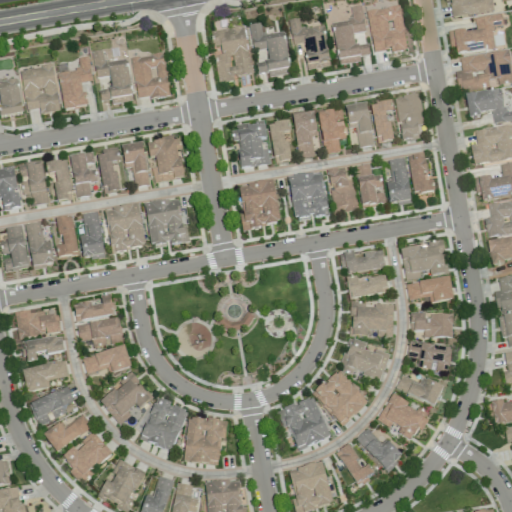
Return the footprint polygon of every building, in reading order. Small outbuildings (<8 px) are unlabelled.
[(446,0),(450,20),(492,12),(490,0),(446,0)] [(364,32),(361,6),(350,8),(352,20),(331,22),(337,66),(359,63),(358,57),(368,56),(367,45),(353,46),(352,34),(364,32)] [(372,53),(390,50),(390,54),(406,51),(398,6),(365,12),(372,53)] [(456,56),(503,48),(501,35),(493,36),(491,28),(502,26),(500,15),(473,19),(475,30),(448,35),(450,49),(454,48),(456,56)] [(307,71),(329,68),(323,26),(299,29),(298,19),(288,21),(291,45),(303,43),(307,71)] [(255,63),(256,75),(267,74),(268,77),(289,75),(283,32),(260,35),(259,24),(248,25),(251,51),(266,49),(267,62),(255,63)] [(251,74),(242,26),(210,32),(212,47),(219,46),(221,55),(213,56),(218,84),(232,82),(232,78),(251,74)] [(90,53),(94,79),(108,77),(110,90),(98,91),(100,103),(110,102),(110,106),(132,102),(125,59),(103,63),(101,51),(90,53)] [(458,58),(460,72),(454,72),(457,93),(488,89),(487,80),(496,79),(497,86),(511,84),(508,52),(458,58)] [(168,96),(162,54),(130,58),(136,100),(168,96)] [(62,111),(85,108),(81,84),(91,82),(88,57),(77,58),(79,70),(56,73),(62,111)] [(57,113),(52,66),(20,70),(24,111),(38,109),(39,115),(57,113)] [(21,115),(16,79),(0,80),(0,115),(0,118),(21,115)] [(493,124),(511,121),(511,111),(504,113),(501,91),(465,95),(467,117),(492,114),(493,124)] [(394,98),(400,142),(418,139),(416,126),(422,125),(419,95),(394,98)] [(386,114),(392,113),(390,102),(370,106),(376,144),(391,142),(386,114)] [(344,107),(347,130),(355,129),(357,148),(371,146),(366,105),(344,107)] [(322,155),(339,153),(337,140),(344,139),(341,110),(317,113),(322,155)] [(313,112),(291,115),(297,160),(312,158),(309,137),(316,136),(313,112)] [(240,169),(269,165),(267,149),(261,150),(259,140),(265,140),(263,123),(247,125),(247,124),(232,126),(234,142),(236,142),(240,169)] [(288,162),(285,134),(289,133),(288,123),(268,125),(272,164),(288,162)] [(472,166),(511,160),(511,126),(473,132),(475,145),(470,146),(472,166)] [(182,179),(176,138),(146,142),(148,160),(151,160),(154,183),(182,179)] [(132,188),(146,187),(143,145),(121,146),(123,170),(131,169),(132,188)] [(119,163),(116,150),(95,154),(102,195),(119,192),(115,173),(112,173),(110,165),(119,163)] [(74,199),(90,197),(88,183),(96,182),(94,167),(93,167),(91,154),(69,157),(74,199)] [(413,197),(434,193),(431,182),(426,183),(421,155),(406,158),(413,197)] [(388,161),(390,183),(386,183),(387,206),(408,205),(405,160),(388,161)] [(52,175),(56,202),(70,200),(65,163),(44,166),(45,176),(52,175)] [(479,202),(511,197),(511,163),(499,165),(501,177),(475,181),(479,202)] [(46,204),(41,164),(17,167),(19,181),(20,181),(22,196),(30,195),(31,206),(46,204)] [(355,167),(360,209),(384,206),(382,192),(381,192),(379,176),(370,177),(369,165),(355,167)] [(20,209),(17,192),(16,192),(12,168),(0,169),(0,199),(3,212),(20,209)] [(332,214),(356,211),(352,181),(345,182),(344,169),(327,172),(332,214)] [(293,221),(312,218),(312,220),(326,218),(320,174),(287,179),(293,221)] [(243,231),(279,225),(272,182),(236,187),(243,231)] [(143,206),(150,249),(188,243),(185,226),(181,227),(176,200),(143,206)] [(511,201),(488,205),(489,219),(484,220),(486,238),(511,234),(511,201)] [(144,248),(137,206),(103,211),(110,253),(144,248)] [(80,216),(84,236),(78,237),(82,262),(103,258),(96,213),(80,216)] [(70,218),(55,220),(60,248),(54,249),(56,260),(77,257),(70,218)] [(48,242),(42,243),(39,223),(23,226),(31,269),(53,266),(48,242)] [(28,268),(19,226),(4,229),(6,241),(0,242),(0,250),(2,259),(1,259),(4,273),(28,268)] [(490,268),(499,266),(500,275),(511,273),(511,238),(486,243),(490,268)] [(400,251),(404,281),(420,279),(420,277),(446,274),(441,241),(427,243),(428,248),(400,251)] [(353,261),(352,253),(340,255),(342,275),(383,270),(381,253),(362,255),(362,260),(353,261)] [(511,276),(497,278),(499,291),(494,292),(497,313),(511,310),(511,276)] [(345,279),(348,300),(387,294),(384,278),(365,280),(366,284),(357,286),(355,278),(345,279)] [(405,284),(407,301),(427,299),(427,304),(451,301),(449,279),(405,284)] [(75,324),(113,316),(109,296),(99,298),(100,303),(72,309),(75,324)] [(392,309),(357,308),(357,303),(349,303),(348,337),(366,338),(366,332),(376,332),(375,337),(391,338),(392,309)] [(13,313),(18,341),(59,333),(56,316),(44,318),(42,312),(29,314),(29,311),(13,313)] [(511,314),(497,317),(500,339),(506,338),(507,348),(511,346),(511,314)] [(451,316),(426,315),(426,316),(410,315),(410,332),(422,332),(422,338),(451,339),(451,316)] [(90,341),(92,350),(107,346),(121,343),(117,319),(76,328),(79,343),(90,341)] [(23,345),(26,364),(36,363),(35,357),(63,352),(60,338),(23,345)] [(379,382),(381,374),(379,373),(385,354),(374,351),(372,355),(363,352),(365,345),(348,340),(344,355),(343,354),(338,372),(351,376),(352,374),(379,382)] [(417,360),(416,368),(432,371),(446,373),(450,350),(408,343),(406,358),(417,360)] [(129,369),(123,347),(81,359),(86,375),(105,370),(107,375),(129,369)] [(511,385),(511,351),(503,353),(506,372),(503,373),(504,386),(511,385)] [(25,394),(47,390),(46,381),(67,378),(64,363),(21,370),(25,394)] [(341,428),(366,404),(336,372),(311,396),(341,428)] [(118,426),(130,417),(129,415),(149,398),(131,376),(99,403),(118,426)] [(394,390),(433,408),(442,389),(423,380),(420,386),(400,377),(394,390)] [(28,405),(37,428),(51,422),(51,421),(65,415),(62,406),(72,402),(67,389),(28,405)] [(511,389),(511,390),(511,392),(511,401),(488,405),(492,427),(511,424),(511,389)] [(377,420),(397,432),(396,435),(411,444),(426,419),(390,398),(377,420)] [(328,439),(312,399),(275,414),(282,430),(286,428),(297,452),(328,439)] [(170,453),(187,413),(155,400),(139,440),(170,453)] [(57,425),(42,435),(55,453),(91,429),(81,416),(61,430),(57,425)] [(225,423),(186,419),(182,463),(216,466),(219,440),(224,440),(225,423)] [(511,427),(503,429),(505,443),(509,443),(511,458),(511,427)] [(401,458),(384,440),(379,445),(366,430),(355,440),(385,473),(401,458)] [(110,455),(92,433),(81,442),(84,446),(75,453),(72,449),(60,459),(81,484),(91,476),(88,474),(110,455)] [(335,455),(356,486),(370,476),(349,445),(335,455)] [(143,474),(119,461),(107,483),(105,482),(96,497),(124,511),(126,511),(132,501),(130,500),(143,474)] [(0,488),(15,486),(7,462),(0,463),(0,488)] [(294,511),(305,511),(331,507),(323,464),(287,471),(294,511)] [(162,511),(172,482),(157,477),(150,500),(144,498),(139,511),(162,511)] [(244,511),(244,507),(240,507),(237,482),(204,485),(206,511),(244,511)] [(191,487),(175,484),(170,511),(194,511),(197,500),(189,499),(191,487)] [(0,511),(23,511),(17,488),(0,490),(0,511)]
